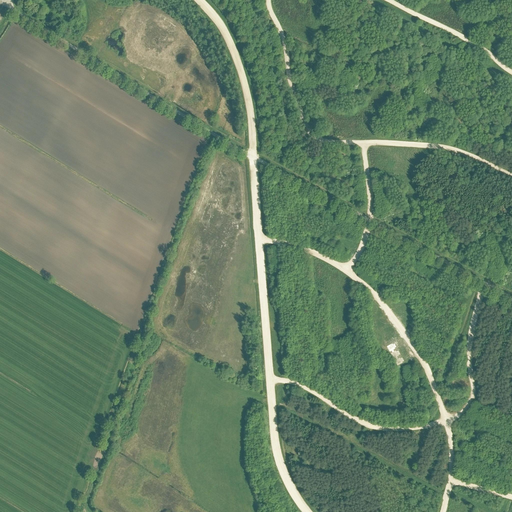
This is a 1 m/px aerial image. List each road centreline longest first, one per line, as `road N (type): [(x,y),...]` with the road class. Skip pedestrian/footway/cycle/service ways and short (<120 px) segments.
road 1 (track): [(307,511),(277,458),(245,89),(225,34),(198,0)]
road 2 (track): [(258,238),(345,268),(400,326),(446,414),(451,457),(442,511)]
road 3 (track): [(484,282),(469,345),(470,393),(447,421),(374,426),(295,382),(270,381)]
road 4 (track): [(268,0),(306,129),(320,140),(362,143),(370,220),(345,268)]
road 5 (unknown): [(362,143),(464,151),(511,176)]
road 6 (track): [(511,72),(388,0)]
